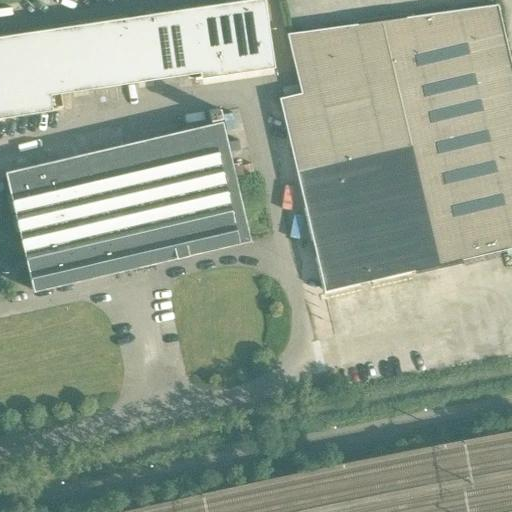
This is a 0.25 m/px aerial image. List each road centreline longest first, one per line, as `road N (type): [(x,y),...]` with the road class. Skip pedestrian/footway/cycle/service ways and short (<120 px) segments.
road 1 (unclassified): [(0,497),(46,497),(511,405)]
road 2 (unclassified): [(0,146),(238,96),(307,358)]
road 3 (unclassified): [(0,450),(269,396),(307,358)]
